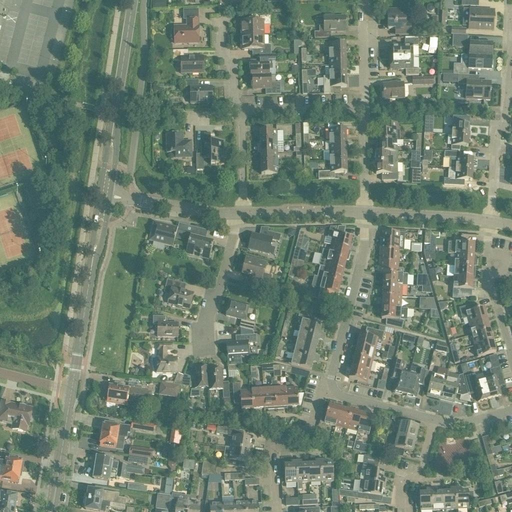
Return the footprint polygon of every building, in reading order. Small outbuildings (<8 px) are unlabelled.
[(492,31),(493,11),(469,10),(469,30),(492,31)] [(251,16),(251,22),(241,22),(241,36),(263,36),(262,26),(270,26),(270,15),(251,16)] [(439,35),(440,17),(432,16),(432,22),(430,22),(429,34),(439,35)] [(323,18),(324,27),(319,27),(319,33),(314,33),(314,39),(330,39),(330,33),(345,32),(345,17),(323,18)] [(398,35),(410,35),(410,24),(404,24),(404,17),(387,17),(387,30),(398,29),(398,35)] [(174,42),(174,44),(198,44),(197,20),(186,20),(186,27),(174,27),(174,29),(173,29),(171,31),(171,41),(173,43),(174,42)] [(491,57),(492,43),(470,42),(467,42),(468,36),(453,35),(452,47),(460,48),(469,49),(469,56),(491,57)] [(270,45),(263,45),(263,36),(241,36),(241,50),(252,50),(252,56),(271,56),(270,45)] [(404,40),(404,46),(389,47),(389,53),(388,53),(388,59),(412,58),(412,46),(417,46),(417,39),(404,40)] [(328,45),(328,56),(345,55),(345,44),(328,45)] [(14,60),(31,65),(33,56),(28,55),(26,61),(22,59),(25,48),(17,46),(14,60)] [(203,57),(187,57),(187,51),(172,51),(172,62),(180,62),(181,74),(203,74),(203,57)] [(328,56),(329,66),(346,66),(345,55),(328,56)] [(249,70),(250,70),(251,77),(252,76),(270,76),(270,75),(269,75),(269,70),(273,70),(272,62),(275,62),(274,56),(263,57),(263,62),(250,63),(250,65),(249,65),(249,70)] [(458,75),(466,76),(466,70),(490,71),(491,57),(469,56),(462,56),(461,65),(453,64),(453,75),(458,75)] [(418,69),(412,69),(412,58),(388,59),(388,65),(390,65),(390,70),(405,70),(405,76),(418,76),(418,69)] [(329,66),(329,77),(346,77),(346,66),(329,66)] [(490,83),(478,83),(479,76),(466,76),(458,75),(457,85),(466,85),(466,99),(489,100),(490,83)] [(265,95),(280,95),(280,83),(271,83),(270,76),(252,76),(252,83),(251,83),(251,88),(252,88),(252,90),(265,89),(265,95)] [(346,77),(329,77),(323,77),(324,94),(330,94),(330,88),(346,88),(346,77)] [(412,86),(433,86),(433,85),(435,85),(435,78),(433,78),(412,78),(412,86)] [(211,88),(198,88),(198,81),(184,81),(184,90),(190,90),(190,104),(212,104),(211,88)] [(383,100),(404,99),(402,84),(382,85),(383,100)] [(320,93),(308,93),(308,104),(319,104),(320,93)] [(461,125),(461,119),(453,119),(452,124),(452,135),(468,136),(469,125),(461,125)] [(383,131),(379,131),(377,131),(377,139),(380,139),(380,142),(397,142),(396,130),(399,130),(399,123),(383,124),(383,131)] [(329,141),(346,141),(345,130),(329,130),(329,141)] [(260,143),(276,142),(276,131),(259,132),(260,143)] [(177,158),(191,158),(190,142),(182,142),(182,134),(166,135),(166,153),(177,152),(177,158)] [(200,155),(196,155),(196,171),(199,171),(199,159),(200,159),(210,158),(210,165),(224,165),(223,141),(210,142),(210,134),(203,134),(203,146),(200,146),(200,155)] [(451,146),(451,151),(458,151),(458,147),(468,147),(468,136),(452,135),(451,146)] [(346,151),(346,141),(329,141),(329,152),(346,151)] [(377,145),(377,153),(380,152),(380,153),(392,152),(392,153),(397,153),(396,152),(397,152),(397,146),(403,146),(403,141),(397,142),(380,142),(380,145),(377,145)] [(257,153),(260,153),(260,154),(277,153),(276,142),(260,143),(260,146),(257,146),(257,153)] [(346,162),(346,151),(329,152),(330,163),(346,162)] [(380,153),(380,152),(377,153),(375,153),(376,164),(397,163),(397,152),(396,152),(397,153),(392,153),(392,152),(380,153)] [(458,158),(458,152),(444,152),(444,158),(450,158),(449,169),(472,170),(473,159),(458,158)] [(277,164),(277,153),(260,154),(260,164),(277,164)] [(346,173),(346,162),(330,163),(330,172),(318,173),(318,180),(335,180),(334,174),(346,173)] [(397,163),(376,164),(376,175),(382,175),(382,182),(398,181),(397,163)] [(277,175),(277,164),(260,164),(260,176),(277,175)] [(412,169),(412,184),(420,184),(420,169),(419,169),(415,169),(412,169)] [(444,180),(444,186),(464,187),(464,181),(472,181),(472,170),(449,169),(448,179),(448,180),(444,180)] [(154,223),(149,241),(151,242),(157,243),(173,247),(175,239),(188,243),(185,254),(193,256),(194,252),(200,254),(199,256),(201,258),(208,260),(213,243),(191,237),(194,228),(180,224),(178,224),(177,229),(154,223)] [(330,227),(328,233),(327,238),(332,239),(330,246),(348,251),(350,246),(352,246),(354,237),(343,234),(345,227),(330,227)] [(278,243),(280,236),(267,232),(266,238),(252,235),(248,250),(267,255),(271,241),(278,243)] [(388,232),(388,239),(380,239),(380,250),(399,251),(399,241),(404,241),(405,233),(388,232)] [(448,243),(447,254),(454,255),(473,256),(474,244),(448,243)] [(411,244),(411,252),(420,253),(421,244),(411,244)] [(349,255),(348,254),(348,251),(330,246),(329,252),(323,250),(322,255),(346,261),(346,260),(348,261),(349,255)] [(398,263),(399,251),(380,250),(379,262),(398,263)] [(343,273),(343,272),(346,261),(322,255),(319,266),(320,267),(343,273)] [(473,260),(473,256),(454,255),(454,266),(475,267),(475,260),(473,260)] [(262,275),(263,272),(265,264),(245,259),(242,275),(257,279),(255,285),(267,288),(270,277),(262,275)] [(398,263),(379,262),(379,274),(383,274),(397,275),(397,274),(403,274),(403,269),(398,269),(398,263)] [(472,279),(472,275),(474,275),(475,267),(454,266),(453,278),(472,279)] [(340,284),(343,273),(320,267),(318,278),(322,279),(340,284)] [(383,285),(402,286),(407,286),(408,275),(403,274),(397,274),(397,275),(383,274),(383,285)] [(313,289),(311,298),(330,303),(333,294),(337,295),(340,284),(322,279),(318,278),(314,277),(311,288),(313,289)] [(453,289),(452,292),(458,292),(458,299),(471,297),(471,290),(475,290),(475,283),(472,283),(472,279),(453,278),(453,289)] [(189,310),(192,295),(183,293),(185,286),(167,281),(164,293),(170,295),(168,305),(189,310)] [(383,285),(382,296),(401,297),(402,286),(383,285)] [(382,296),(382,308),(401,309),(401,297),(382,296)] [(427,310),(431,311),(437,311),(436,309),(433,299),(427,299),(427,310)] [(254,328),(255,323),(245,321),(249,306),(230,301),(226,317),(241,320),(239,328),(253,331),(259,333),(260,330),(254,328)] [(469,325),(487,320),(484,309),(477,310),(476,304),(459,309),(462,320),(467,318),(469,325)] [(381,319),(386,320),(386,325),(402,329),(404,321),(407,321),(407,309),(401,309),(382,308),(381,319)] [(430,319),(439,319),(437,311),(431,311),(430,319)] [(310,370),(321,325),(310,322),(311,318),(299,315),(298,320),(302,321),(291,365),(310,370)] [(177,338),(178,324),(166,324),(167,318),(153,317),(153,325),(158,325),(157,338),(177,338)] [(469,325),(472,335),(490,331),(487,320),(469,325)] [(381,345),(383,333),(366,329),(364,336),(359,334),(357,346),(375,350),(377,344),(381,345)] [(472,335),(475,346),(493,341),(490,331),(472,335)] [(241,343),(226,344),(227,358),(228,358),(228,366),(228,367),(236,367),(242,366),(241,357),(249,356),(248,345),(257,344),(256,335),(240,337),(241,343)] [(478,358),(496,353),(493,341),(475,346),(478,358)] [(449,354),(446,345),(437,343),(435,351),(449,354)] [(176,374),(177,359),(167,358),(167,351),(173,351),(173,345),(157,345),(157,351),(159,351),(158,358),(157,358),(156,374),(176,374)] [(372,361),(375,350),(357,346),(354,357),(372,361)] [(370,372),(372,361),(354,357),(351,368),(370,372)] [(472,359),(457,363),(459,371),(474,368),(472,359)] [(392,392),(404,395),(409,376),(401,374),(403,363),(394,361),(389,379),(395,380),(392,392)] [(209,389),(208,371),(208,368),(193,369),(195,390),(191,390),(190,398),(199,397),(201,389),(208,389),(209,389)] [(367,384),(370,372),(351,368),(348,379),(367,384)] [(440,400),(447,373),(447,370),(438,368),(436,376),(433,375),(428,397),(440,400)] [(492,378),(484,380),(489,399),(501,396),(498,384),(503,382),(500,368),(490,371),(492,378)] [(209,389),(208,389),(209,392),(223,391),(223,400),(229,399),(228,383),(223,384),(222,370),(208,371),(209,389)] [(425,387),(428,373),(418,370),(416,378),(409,376),(404,395),(415,398),(418,386),(425,387)] [(447,373),(440,400),(453,403),(455,395),(460,396),(462,396),(468,395),(463,375),(459,376),(447,373)] [(173,385),(179,386),(180,386),(184,376),(178,374),(173,385)] [(184,375),(184,376),(180,386),(191,388),(190,377),(184,375)] [(478,402),(489,399),(484,380),(476,382),(474,375),(465,377),(469,392),(474,390),(478,402)] [(263,409),(275,408),(273,382),(271,382),(272,385),(270,386),(268,386),(268,389),(262,390),(263,409)] [(275,408),(287,408),(286,388),(280,389),(280,386),(278,386),(277,385),(277,382),(273,382),(275,408)] [(179,386),(173,385),(160,383),(159,396),(178,398),(179,386)] [(108,403),(107,408),(114,409),(114,404),(126,406),(128,398),(138,400),(138,402),(149,404),(151,395),(151,392),(140,391),(140,388),(129,386),(128,389),(123,388),(123,385),(115,384),(115,387),(109,386),(108,394),(105,395),(104,399),(107,401),(107,403),(108,403)] [(252,409),(251,390),(240,391),(240,384),(233,384),(234,405),(241,405),(241,410),(252,409)] [(297,388),(286,388),(287,408),(298,407),(298,405),(298,394),(297,388)] [(262,390),(251,390),(252,409),(263,409),(262,390)] [(10,404),(2,402),(0,409),(0,422),(13,426),(12,430),(26,433),(31,411),(24,409),(24,408),(10,404)] [(323,411),(320,423),(335,427),(339,409),(328,406),(327,412),(323,411)] [(351,411),(339,409),(335,427),(346,430),(351,411)] [(362,414),(351,411),(346,430),(357,432),(362,414)] [(369,435),(373,417),(362,414),(357,432),(369,435)] [(398,435),(415,440),(418,427),(407,425),(408,420),(394,417),(393,422),(397,423),(395,428),(399,429),(398,435)] [(100,435),(117,438),(117,437),(124,438),(127,438),(128,434),(130,434),(131,430),(153,433),(154,430),(155,430),(156,426),(154,426),(154,425),(132,421),(131,427),(118,425),(103,423),(102,429),(101,429),(100,435)] [(218,428),(218,427),(207,425),(207,431),(211,431),(211,433),(217,434),(218,428)] [(182,430),(172,428),(170,445),(180,446),(182,430)] [(251,452),(252,446),(249,446),(250,439),(242,438),(243,432),(218,428),(217,434),(228,436),(228,437),(232,437),(230,448),(216,446),(216,447),(251,452)] [(100,435),(99,441),(101,441),(100,447),(116,450),(123,451),(124,438),(117,437),(117,438),(100,435)] [(415,440),(398,435),(396,442),(390,441),(387,454),(402,458),(404,450),(412,452),(415,440)] [(482,438),(485,451),(490,449),(489,444),(492,443),(491,436),(482,438)] [(353,451),(355,443),(348,442),(347,449),(353,451)] [(370,447),(355,443),(353,451),(368,455),(370,447)] [(178,458),(180,446),(170,445),(167,461),(177,462),(178,458)] [(180,446),(178,457),(187,459),(189,448),(180,446)] [(129,457),(148,460),(148,458),(153,459),(154,451),(130,447),(129,457)] [(250,457),(251,452),(216,447),(216,451),(224,452),(223,460),(224,460),(223,466),(237,468),(238,462),(246,463),(249,463),(250,457)] [(493,460),(490,449),(485,451),(488,461),(493,460)] [(360,481),(359,482),(385,485),(386,480),(383,480),(384,472),(376,471),(377,466),(378,459),(364,456),(363,464),(362,470),(366,470),(364,482),(360,481)] [(148,460),(129,457),(128,463),(147,466),(148,460)] [(0,467),(0,468),(22,471),(23,462),(22,462),(22,460),(6,458),(6,459),(0,458),(0,467)] [(95,464),(95,469),(130,474),(131,466),(120,465),(120,461),(96,458),(96,460),(95,460),(94,464),(95,464)] [(216,472),(217,465),(211,464),(212,460),(204,459),(203,463),(202,470),(216,472)] [(193,470),(194,462),(184,461),(183,469),(193,470)] [(315,465),(308,465),(309,483),(321,482),(320,461),(314,461),(315,465)] [(326,461),(320,461),(321,482),(333,482),(332,464),(326,464),(326,461)] [(285,484),(297,483),(296,462),(291,463),(291,466),(284,466),(285,484)] [(301,462),(296,462),(297,483),(298,490),(302,490),(302,483),(309,483),(308,465),(301,465),(301,462)] [(22,471),(0,468),(0,470),(0,480),(7,482),(7,481),(18,483),(19,476),(21,477),(22,471)] [(109,482),(109,478),(129,481),(130,474),(95,469),(94,472),(93,473),(92,476),(93,478),(93,480),(109,482)] [(493,478),(498,477),(502,476),(501,470),(496,471),(491,472),(493,478)] [(166,479),(164,495),(171,496),(173,480),(166,479)] [(385,485),(359,482),(358,493),(339,491),(339,497),(347,498),(355,499),(358,500),(372,502),(373,496),(380,497),(381,490),(384,490),(385,485)] [(503,493),(501,487),(500,482),(494,483),(496,488),(497,494),(503,493)] [(85,500),(126,506),(127,499),(119,498),(119,494),(102,491),(102,492),(88,489),(87,494),(86,494),(85,500)] [(450,492),(443,492),(444,511),(456,510),(455,489),(450,489),(450,492)] [(468,502),(473,501),(473,493),(468,493),(468,491),(461,492),(461,489),(455,489),(456,510),(468,510),(468,502)] [(420,511),(432,511),(431,490),(426,490),(426,493),(419,493),(420,511)] [(437,490),(431,490),(432,511),(444,511),(443,492),(437,493),(437,490)] [(17,502),(17,499),(16,497),(17,496),(1,494),(0,498),(0,504),(15,507),(16,503),(17,502)] [(187,511),(189,503),(190,497),(172,494),(169,510),(175,511),(187,511)] [(168,511),(171,497),(158,495),(155,510),(168,511)] [(310,506),(317,505),(317,500),(316,501),(315,495),(310,496),(310,501),(309,501),(310,506)] [(286,507),(298,506),(298,499),(286,499),(286,507)] [(126,506),(85,500),(84,505),(86,505),(85,510),(98,511),(99,511),(103,511),(105,511),(106,507),(125,510),(126,506)] [(199,511),(201,505),(189,503),(187,511),(199,511)] [(245,511),(246,503),(233,504),(233,511),(245,511)] [(257,511),(258,503),(246,503),(245,511),(257,511)]
